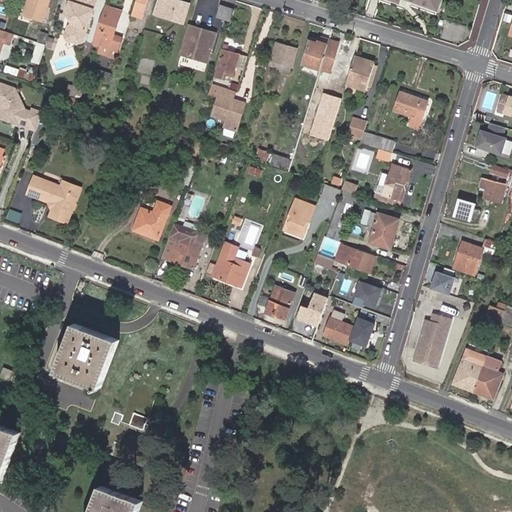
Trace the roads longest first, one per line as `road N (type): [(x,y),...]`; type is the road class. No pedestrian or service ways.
road 1 (residential): [(383,378),(478,61)]
road 2 (residential): [(280,0),(478,61)]
road 3 (residential): [(243,325),(187,511)]
road 4 (residential): [(0,282),(122,326),(141,323),(161,294)]
road 5 (residential): [(0,232),(161,294)]
road 6 (unknown): [(16,410),(81,263)]
road 7 (residential): [(243,325),(383,378)]
road 8 (residential): [(383,378),(511,428)]
